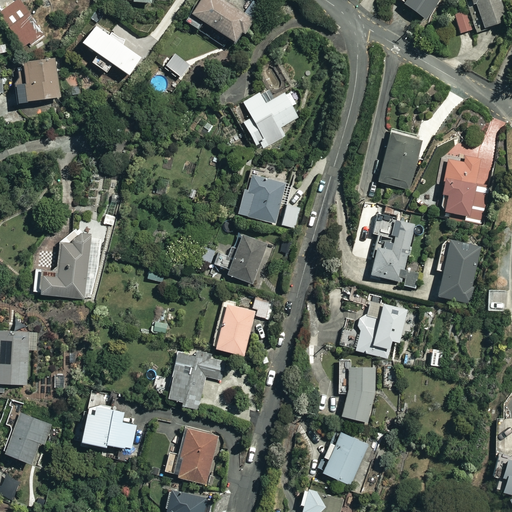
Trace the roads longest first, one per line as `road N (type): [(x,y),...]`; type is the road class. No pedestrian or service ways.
road 1 (residential): [(245,511),(356,80),(355,43),(334,6)]
road 2 (residential): [(500,103),(334,6)]
